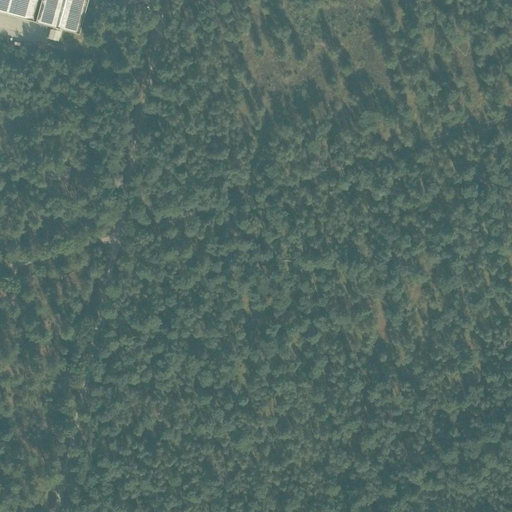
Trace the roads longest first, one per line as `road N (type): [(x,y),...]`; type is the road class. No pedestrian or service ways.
road 1 (track): [(167,0),(56,511)]
road 2 (track): [(0,269),(414,148)]
road 3 (track): [(440,0),(414,148)]
